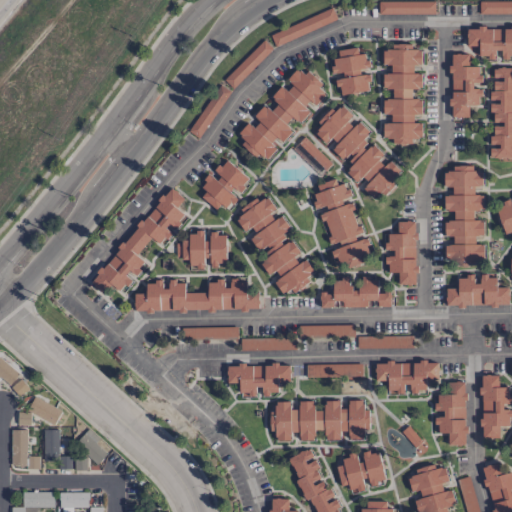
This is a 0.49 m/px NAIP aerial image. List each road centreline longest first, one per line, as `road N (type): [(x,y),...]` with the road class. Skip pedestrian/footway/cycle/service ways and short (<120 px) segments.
road 1 (residential): [(0,302),(172,469),(194,511)]
road 2 (secondary): [(130,152),(205,48),(243,12)]
road 3 (secondary): [(0,309),(99,191)]
road 4 (secondary): [(106,131),(24,233)]
